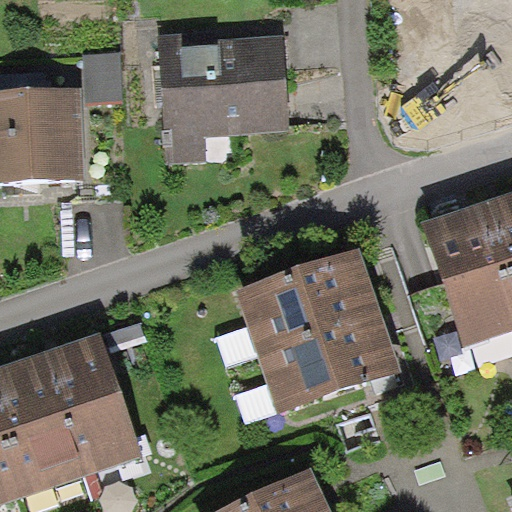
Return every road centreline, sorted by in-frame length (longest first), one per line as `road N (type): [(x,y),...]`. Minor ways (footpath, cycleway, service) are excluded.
road 1 (residential): [(0,322),(370,192)]
road 2 (residential): [(370,192),(356,0)]
road 3 (residential): [(370,192),(511,148)]
